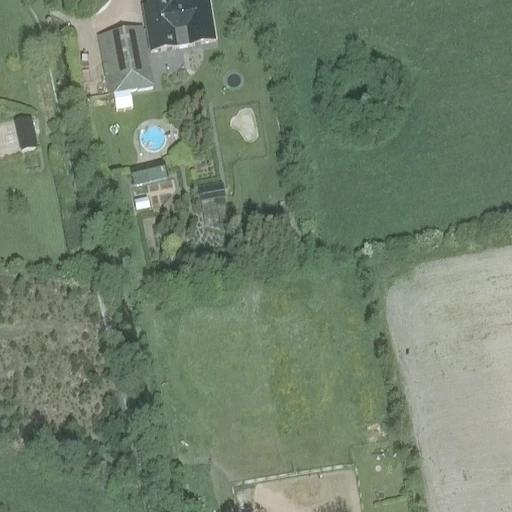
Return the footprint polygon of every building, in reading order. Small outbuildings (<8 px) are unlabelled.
[(148,9),(142,10),(149,55),(178,51),(178,50),(186,49),(187,50),(215,46),(207,0),(194,0),(180,2),(180,4),(166,6),(164,0),(146,0),(147,0),(148,9)] [(105,82),(150,73),(142,30),(97,39),(105,82)] [(31,120),(15,123),(21,154),(37,151),(31,120)] [(131,172),(135,188),(146,186),(142,169),(131,172)] [(203,202),(228,198),(226,187),(201,191),(203,202)]
